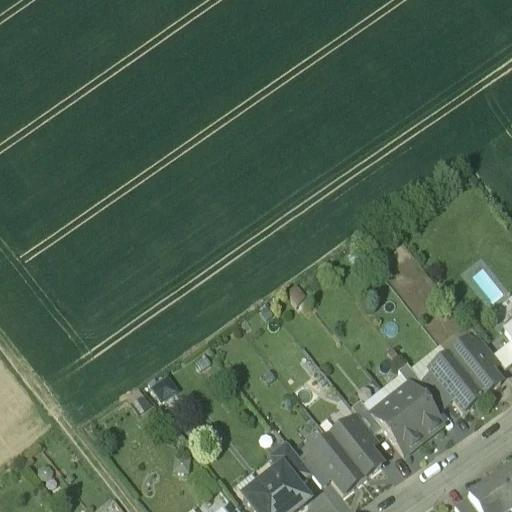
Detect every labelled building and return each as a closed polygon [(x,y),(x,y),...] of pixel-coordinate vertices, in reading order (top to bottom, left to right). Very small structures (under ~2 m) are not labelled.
[(511,333),(503,341),(511,352),(511,333)] [(498,370),(478,344),(468,351),(489,377),(498,370)] [(468,351),(466,348),(447,363),(480,405),(499,390),(489,377),(468,351)] [(480,405),(447,363),(428,377),(430,381),(431,380),(451,407),(461,420),(480,405)] [(428,398),(406,370),(397,377),(408,391),(419,405),(428,398)] [(451,407),(431,380),(430,381),(421,388),(442,414),(451,407)] [(408,391),(389,406),(421,447),(440,432),(419,405),(408,391)] [(421,447),(389,406),(370,421),(381,435),(402,461),(421,447)] [(370,421),(359,407),(350,413),(372,442),(381,435),(370,421)] [(377,448),(356,422),(346,429),(367,456),(377,448)] [(367,456),(346,429),(328,444),(361,487),(380,472),(367,456)] [(361,487),(328,444),(309,459),(330,485),(342,501),(361,487)] [(299,466),(286,450),(270,462),(279,474),(280,473),(296,493),(311,481),(299,466)] [(330,485),(309,459),(299,466),(311,481),(320,493),(330,485)] [(279,474),(242,503),(249,511),(300,511),(306,507),(296,493),(280,473),(279,474)] [(511,511),(511,475),(466,505),(471,511),(511,511)]
